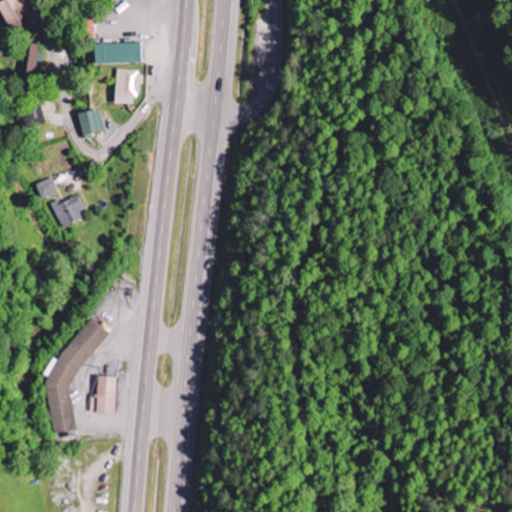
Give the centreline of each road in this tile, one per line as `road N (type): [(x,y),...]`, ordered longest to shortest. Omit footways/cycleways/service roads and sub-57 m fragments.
road 1 (trunk): [(185,0),(134,511)]
road 2 (trunk): [(173,511),(214,105)]
road 3 (residential): [(214,105),(162,86),(109,149),(87,149),(74,132),(35,0)]
road 4 (residential): [(214,105),(237,114),(265,98),(276,70),(278,0)]
